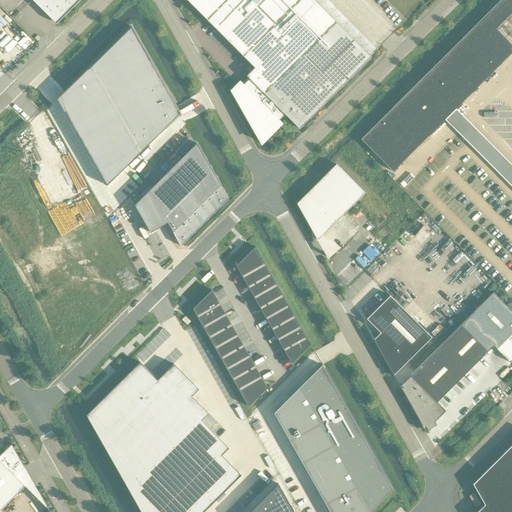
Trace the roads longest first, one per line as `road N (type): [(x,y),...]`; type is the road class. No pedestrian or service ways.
road 1 (unclassified): [(440,493),(266,184)]
road 2 (unclassified): [(33,414),(266,184)]
road 3 (unclassified): [(266,184),(452,0)]
road 4 (unclassified): [(266,184),(159,0)]
road 5 (unclassified): [(0,102),(106,0)]
